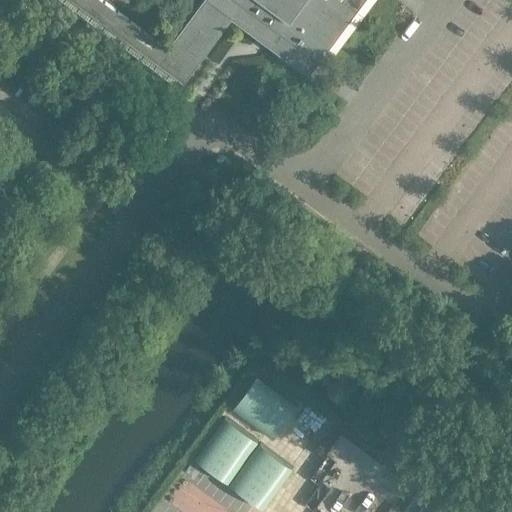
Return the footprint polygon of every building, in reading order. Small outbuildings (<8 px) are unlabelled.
[(72,0),(185,83),(233,19),(257,37),(261,33),(266,36),(272,41),(268,46),(295,65),(304,53),(318,63),(364,0),(202,0),(167,48),(103,0),(72,0)] [(35,53),(47,37),(34,27),(22,43),(35,53)] [(89,80),(74,68),(66,79),(82,90),(89,80)] [(256,375),(231,410),(272,439),(297,405),(256,375)] [(223,417),(194,458),(228,483),(258,442),(223,417)] [(258,442),(228,483),(263,508),(293,467),(258,442)]
